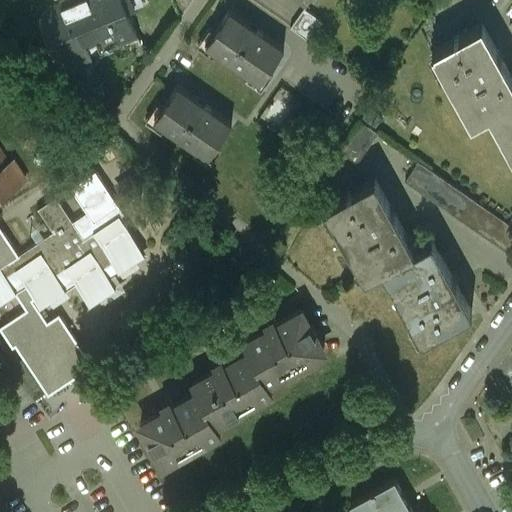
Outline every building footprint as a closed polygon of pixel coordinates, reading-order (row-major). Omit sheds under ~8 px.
[(62,0),(48,6),(38,18),(56,59),(68,71),(92,61),(84,42),(99,35),(103,45),(136,31),(123,0),(62,0)] [(174,0),(181,16),(192,0),(174,0)] [(305,7),(291,27),(310,40),(323,20),(305,7)] [(285,47),(230,9),(206,43),(261,81),(285,47)] [(511,75),(482,22),(433,49),(456,92),(461,90),(477,119),(494,109),(511,99),(511,75)] [(232,122),(178,84),(154,119),(208,156),(232,122)] [(511,99),(494,109),(510,138),(505,141),(511,152),(511,99)] [(359,118),(338,148),(358,162),(379,132),(359,118)] [(0,148),(0,196),(27,180),(14,160),(9,163),(0,148)] [(477,201),(419,160),(405,180),(464,221),(477,201)] [(54,232),(19,255),(1,227),(0,227),(0,301),(15,291),(27,309),(0,325),(0,327),(13,347),(15,345),(49,395),(94,365),(59,313),(47,321),(33,299),(43,291),(49,300),(76,282),(85,295),(93,290),(99,298),(116,287),(109,278),(136,260),(131,251),(139,246),(120,217),(124,214),(96,171),(71,187),(87,212),(73,222),(57,196),(39,208),(54,232)] [(375,176),(325,203),(349,246),(354,243),(370,272),(387,263),(415,248),(375,176)] [(511,253),(511,225),(477,201),(464,221),(511,254),(511,253)] [(472,310),(432,238),(415,248),(387,263),(403,292),(398,294),(422,337),(472,310)] [(307,307),(246,339),(253,351),(270,384),(330,352),(307,307)] [(253,351),(193,383),(199,395),(216,427),(277,396),(270,384),(253,351)] [(199,395),(138,427),(163,473),(224,441),(216,427),(199,395)] [(415,511),(400,483),(355,507),(357,511),(415,511)]
